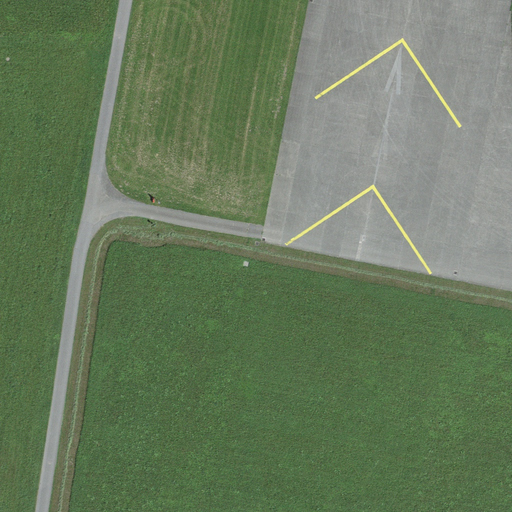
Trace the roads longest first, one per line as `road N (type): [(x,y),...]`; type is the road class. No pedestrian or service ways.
road 1 (track): [(128,0),(39,511)]
road 2 (track): [(365,251),(94,204)]
